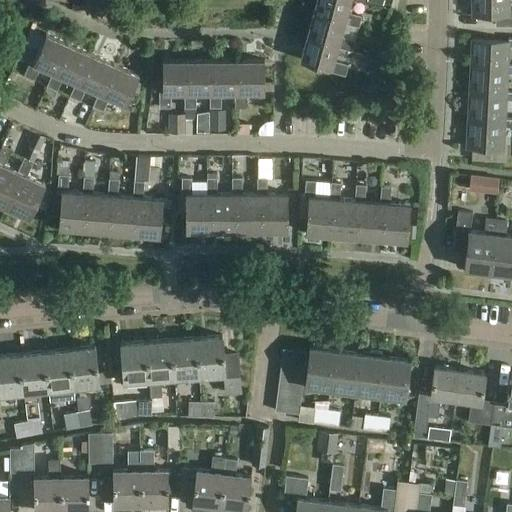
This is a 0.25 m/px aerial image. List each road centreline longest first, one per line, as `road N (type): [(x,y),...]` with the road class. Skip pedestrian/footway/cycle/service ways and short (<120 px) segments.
road 1 (residential): [(0,101),(100,141),(434,151)]
road 2 (residential): [(274,307),(170,295),(0,310)]
road 3 (residential): [(419,324),(434,151)]
road 4 (residential): [(434,151),(439,0)]
road 5 (residential): [(419,324),(274,307)]
